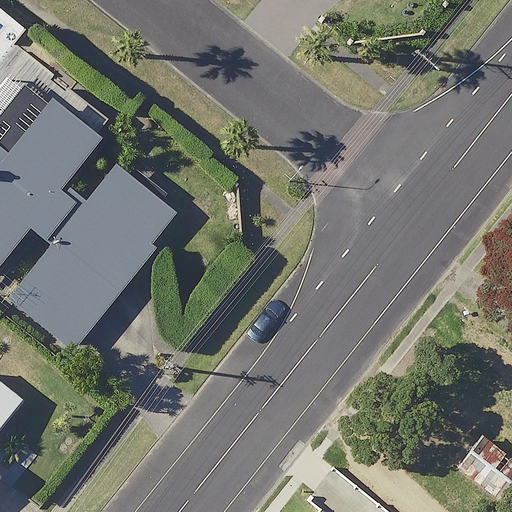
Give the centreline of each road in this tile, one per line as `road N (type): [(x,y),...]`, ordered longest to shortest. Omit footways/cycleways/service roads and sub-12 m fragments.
road 1 (residential): [(181,511),(419,216)]
road 2 (residential): [(147,0),(419,216)]
road 3 (residential): [(419,216),(511,97)]
